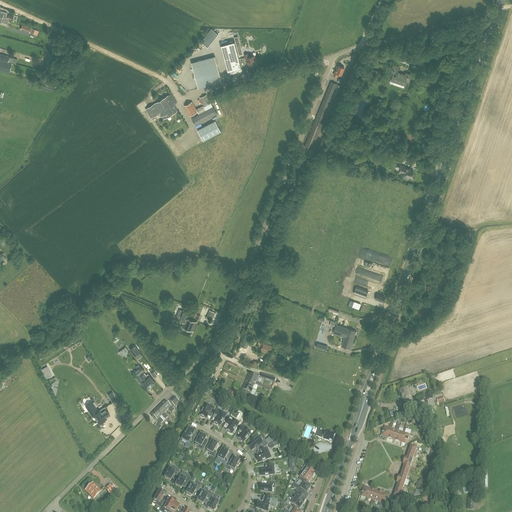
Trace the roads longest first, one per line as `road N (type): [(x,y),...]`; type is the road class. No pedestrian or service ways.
road 1 (unclassified): [(49,503),(210,347),(331,56)]
road 2 (primary): [(327,511),(498,9)]
road 3 (unclassified): [(147,70),(180,99),(331,56)]
road 4 (track): [(147,70),(0,2)]
road 5 (unclassified): [(363,46),(498,9)]
road 6 (residential): [(238,511),(249,464),(189,421)]
